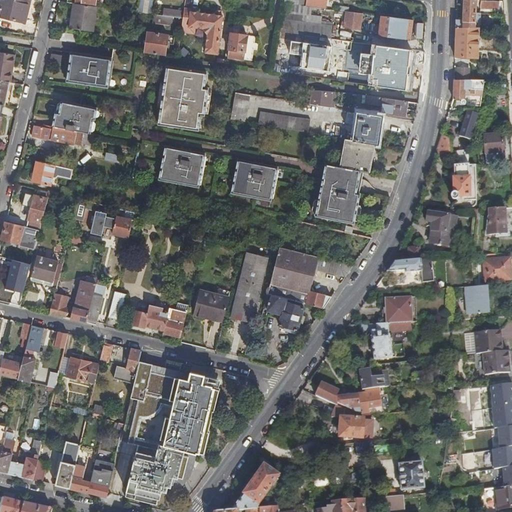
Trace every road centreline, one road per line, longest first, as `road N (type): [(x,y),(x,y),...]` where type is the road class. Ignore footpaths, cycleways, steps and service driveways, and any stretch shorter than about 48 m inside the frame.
road 1 (tertiary): [(286,382),(388,241),(427,132),(439,0)]
road 2 (residential): [(286,382),(0,308)]
road 3 (unknown): [(39,43),(270,74)]
road 4 (residential): [(50,0),(0,204)]
road 5 (tertiary): [(193,511),(286,382)]
